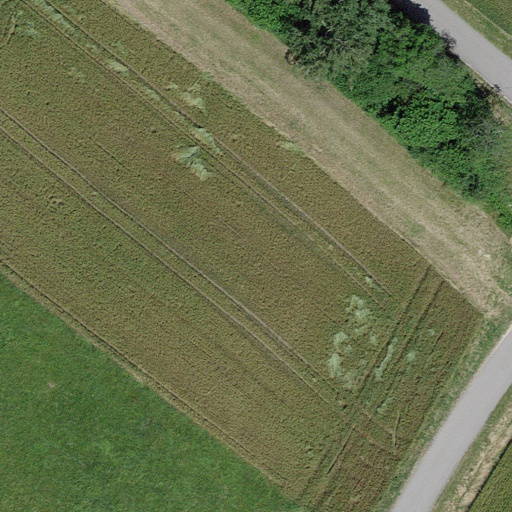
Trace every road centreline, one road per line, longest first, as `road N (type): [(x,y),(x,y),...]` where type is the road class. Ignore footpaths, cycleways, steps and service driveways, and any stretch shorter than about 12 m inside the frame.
road 1 (residential): [(412,511),(511,351)]
road 2 (track): [(511,80),(417,0)]
